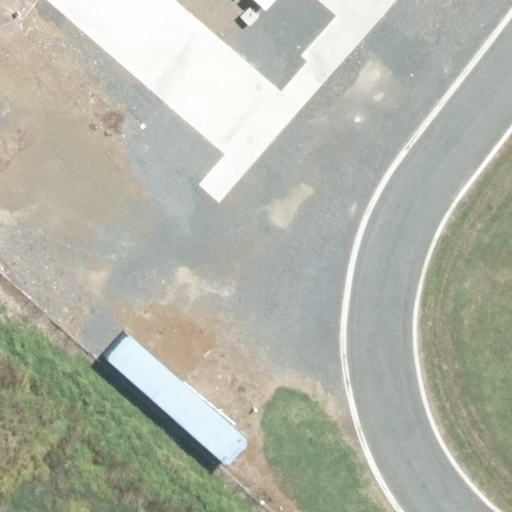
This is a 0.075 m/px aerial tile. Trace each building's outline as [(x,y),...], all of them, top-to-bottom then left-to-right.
[(241,17),(222,0),(39,0),(16,25),(135,134),(241,17)] [(339,21),(313,0),(252,0),(313,52),(339,21)] [(225,145),(177,102),(155,128),(203,170),(225,145)] [(189,184),(127,130),(106,155),(168,209),(189,184)] [(250,432),(191,380),(208,361),(148,309),(128,333),(102,363),(221,466),(250,432)] [(338,511),(370,490),(311,406),(244,452),(284,511),(338,511)]
